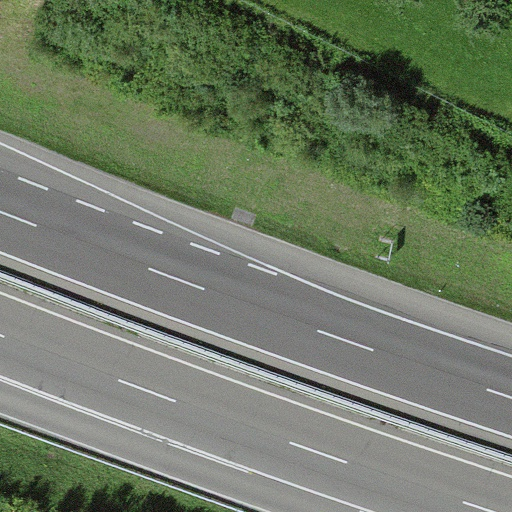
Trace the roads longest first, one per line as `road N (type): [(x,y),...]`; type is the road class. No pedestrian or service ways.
road 1 (motorway): [(511,395),(0,210)]
road 2 (motorway): [(0,337),(291,446)]
road 3 (motorway): [(0,366),(291,446)]
road 4 (motorway): [(291,446),(484,511)]
